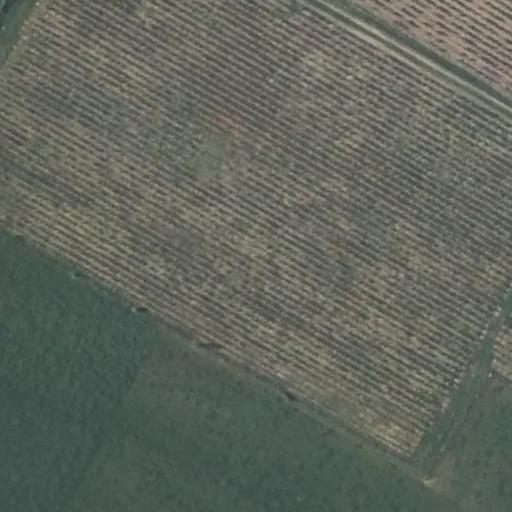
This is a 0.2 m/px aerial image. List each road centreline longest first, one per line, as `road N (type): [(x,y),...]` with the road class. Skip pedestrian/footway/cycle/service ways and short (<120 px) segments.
road 1 (track): [(511,122),(297,0)]
road 2 (track): [(416,465),(511,297)]
